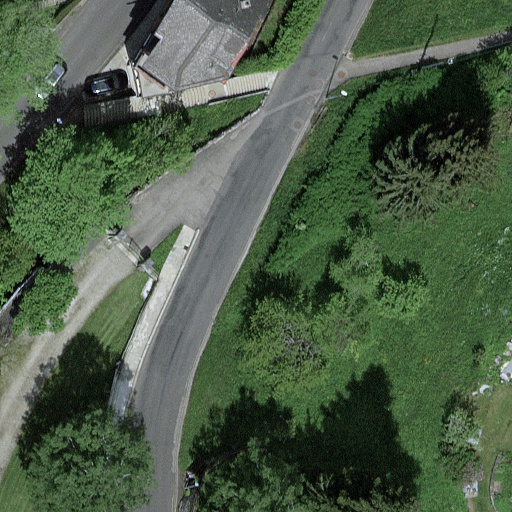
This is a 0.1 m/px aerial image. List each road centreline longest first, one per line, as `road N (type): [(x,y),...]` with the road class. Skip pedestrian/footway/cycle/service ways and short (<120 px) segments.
road 1 (tertiary): [(148,511),(154,431),(176,345),(347,0)]
road 2 (tertiary): [(121,0),(0,138)]
